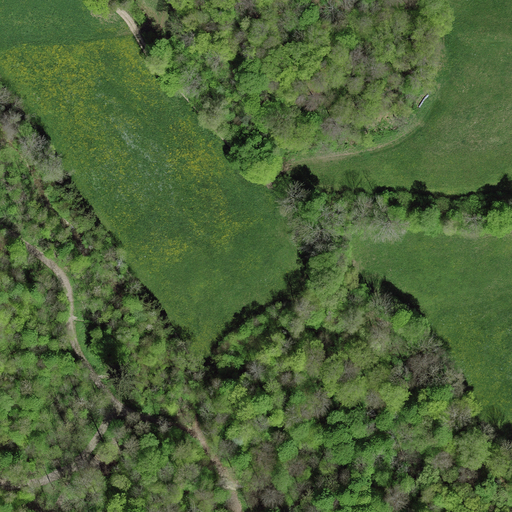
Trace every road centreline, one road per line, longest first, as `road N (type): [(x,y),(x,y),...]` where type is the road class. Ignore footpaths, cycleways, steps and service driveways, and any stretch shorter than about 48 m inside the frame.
road 1 (track): [(104,0),(211,129),(270,179)]
road 2 (track): [(111,405),(67,327),(62,278),(0,228)]
road 3 (track): [(0,486),(73,470),(94,449),(111,405)]
